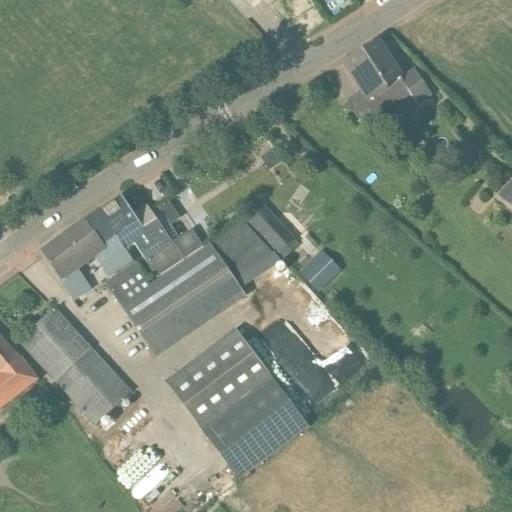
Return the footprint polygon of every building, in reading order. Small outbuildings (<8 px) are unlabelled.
[(401,79),(379,44),(346,65),(363,91),(370,103),(357,113),(364,124),(395,104),(410,94),(418,105),(432,95),(415,70),(401,79)] [(511,209),(511,181),(498,197),(511,209)] [(133,214),(123,198),(96,216),(106,231),(110,228),(126,252),(135,246),(156,279),(185,260),(153,212),(152,213),(146,205),(133,214)] [(131,260),(110,228),(106,231),(96,216),(86,223),(42,255),(72,300),(88,290),(76,272),(96,258),(108,276),(131,260)] [(155,354),(178,338),(164,319),(230,274),(236,281),(275,254),(241,218),(218,238),(198,252),(200,254),(158,282),(146,264),(137,270),(133,264),(105,283),(155,354)] [(324,251),(301,272),(321,295),(344,273),(324,251)] [(131,393),(112,372),(55,310),(20,342),(95,426),(131,393)] [(204,433),(273,380),(236,330),(166,384),(204,433)] [(16,355),(0,336),(0,374),(0,375),(0,407),(35,381),(16,355)] [(241,481),(309,428),(294,407),(273,380),(204,433),(241,481)]
